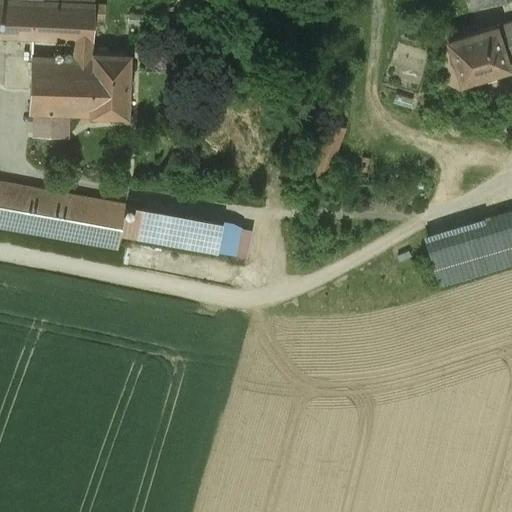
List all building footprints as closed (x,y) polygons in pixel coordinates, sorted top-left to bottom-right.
[(0,0),(0,37),(33,39),(33,38),(74,40),(92,41),(94,4),(0,0)] [(467,0),(470,9),(497,0),(467,0)] [(511,21),(495,27),(508,67),(511,65),(511,21)] [(495,26),(447,41),(461,82),(478,77),(479,81),(492,77),(491,73),(508,67),(495,27),(495,26)] [(73,59),(31,57),(29,113),(69,115),(127,117),(129,55),(91,53),(92,41),(74,40),(73,59)] [(337,77),(300,175),(316,181),(354,83),(337,77)] [(69,115),(33,114),(32,137),(68,138),(69,115)] [(124,205),(0,182),(0,226),(117,248),(124,205)] [(511,210),(423,238),(438,287),(511,263),(511,210)]
